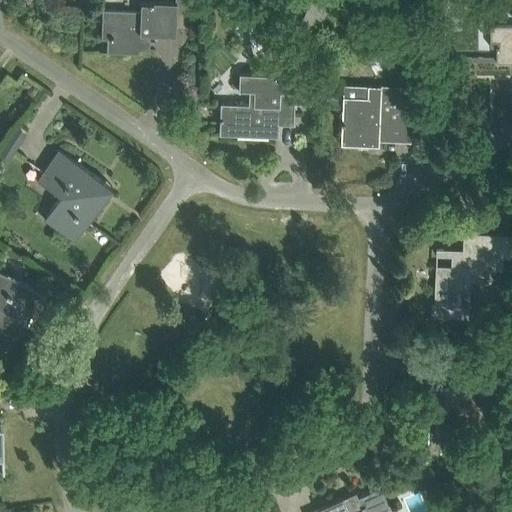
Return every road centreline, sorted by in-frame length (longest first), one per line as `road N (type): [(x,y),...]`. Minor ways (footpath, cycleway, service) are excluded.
road 1 (residential): [(193,511),(351,438),(368,417),(377,204)]
road 2 (residential): [(82,511),(62,458),(64,385),(74,352),(194,168)]
road 3 (residential): [(194,168),(0,34)]
road 4 (residential): [(377,204),(257,201),(194,168)]
road 5 (residential): [(511,132),(408,196),(377,204)]
